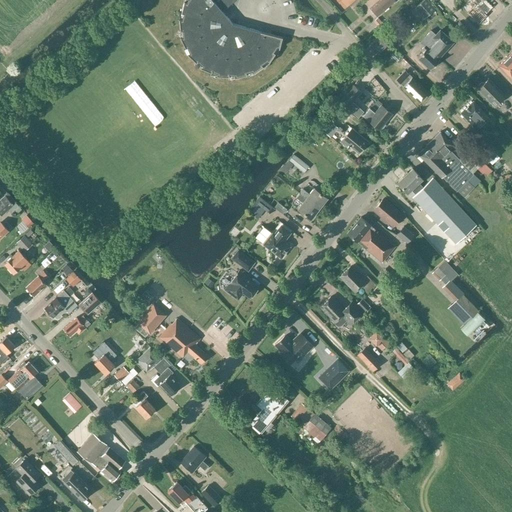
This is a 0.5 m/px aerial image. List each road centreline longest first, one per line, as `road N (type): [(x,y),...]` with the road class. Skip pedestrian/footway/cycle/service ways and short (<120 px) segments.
road 1 (tertiary): [(152,458),(422,121)]
road 2 (unclassified): [(152,458),(0,296)]
road 3 (residential): [(422,121),(349,42),(251,19)]
road 4 (unknown): [(284,296),(408,414)]
road 5 (tertiary): [(422,121),(511,13)]
